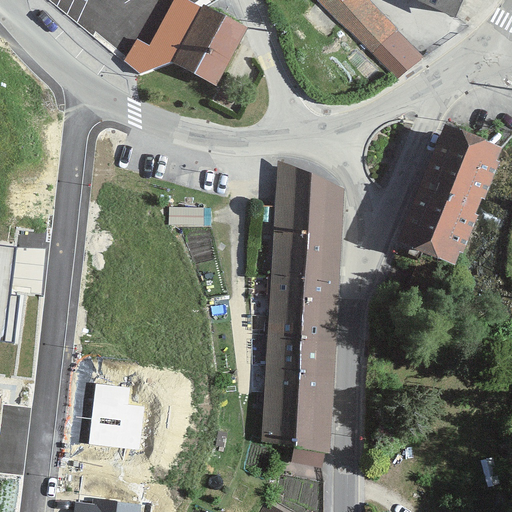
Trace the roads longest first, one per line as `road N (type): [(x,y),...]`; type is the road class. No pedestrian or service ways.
road 1 (residential): [(0,2),(110,102),(194,135),(248,142),(299,135)]
road 2 (residential): [(453,88),(357,292)]
road 3 (residential): [(357,292),(349,511)]
road 4 (residential): [(246,0),(299,135)]
road 5 (residential): [(357,292),(365,224),(350,166)]
